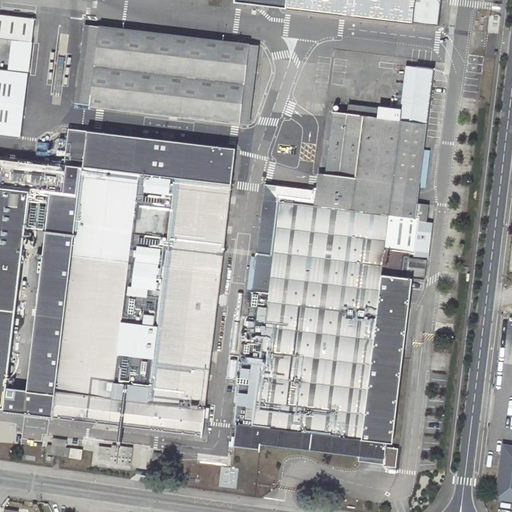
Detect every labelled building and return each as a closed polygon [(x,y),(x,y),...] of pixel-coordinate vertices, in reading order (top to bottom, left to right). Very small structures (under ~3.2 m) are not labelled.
[(234,0),(234,2),(438,26),(440,0),(234,0)] [(35,19),(0,15),(0,39),(12,41),(32,43),(35,19)] [(85,24),(75,103),(90,104),(99,26),(85,24)] [(99,26),(90,104),(240,122),(249,44),(99,26)] [(12,41),(9,70),(28,73),(32,43),(12,41)] [(402,111),(350,104),(348,113),(333,111),(323,191),(266,183),(242,383),(237,422),(234,445),(261,448),(261,444),(361,456),(360,459),(369,460),(369,458),(385,460),(390,467),(396,468),(399,448),(387,447),(387,445),(408,277),(409,266),(410,257),(429,259),(433,222),(427,221),(429,204),(416,202),(433,70),(407,67),(402,111)] [(28,74),(0,70),(0,134),(20,137),(28,74)] [(308,101),(308,108),(325,110),(326,103),(308,101)] [(53,416),(53,417),(203,435),(206,411),(205,410),(236,148),(69,128),(64,164),(0,156),(0,407),(6,408),(8,387),(27,227),(29,208),(49,210),(47,229),(28,390),(28,391),(56,394),(53,416)] [(29,208),(27,227),(47,229),(49,210),(29,208)] [(409,266),(428,269),(429,259),(410,257),(409,266)] [(409,266),(408,277),(414,277),(426,279),(428,269),(409,266)] [(387,445),(393,446),(414,277),(408,277),(387,445)] [(237,382),(232,421),(237,422),(242,383),(237,382)] [(6,408),(5,411),(53,416),(56,394),(28,391),(28,390),(8,387),(6,408)] [(47,444),(46,454),(70,457),(82,459),(83,449),(66,447),(68,440),(53,437),(52,445),(47,444)] [(98,466),(140,469),(142,447),(100,444),(98,466)] [(511,500),(511,446),(504,445),(497,499),(511,500)]
